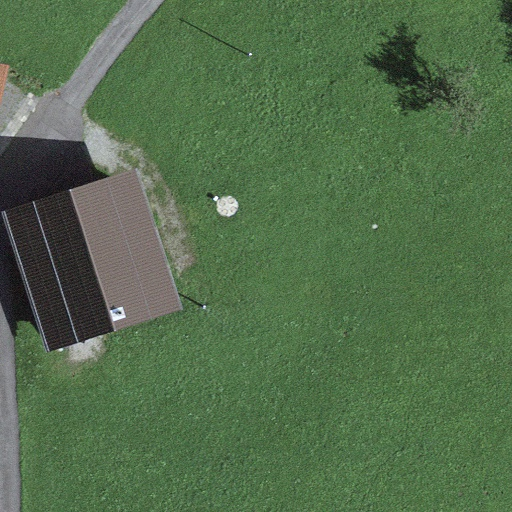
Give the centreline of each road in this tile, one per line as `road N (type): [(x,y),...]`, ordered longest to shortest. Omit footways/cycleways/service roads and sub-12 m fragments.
road 1 (track): [(0,195),(150,0)]
road 2 (track): [(7,511),(0,370)]
